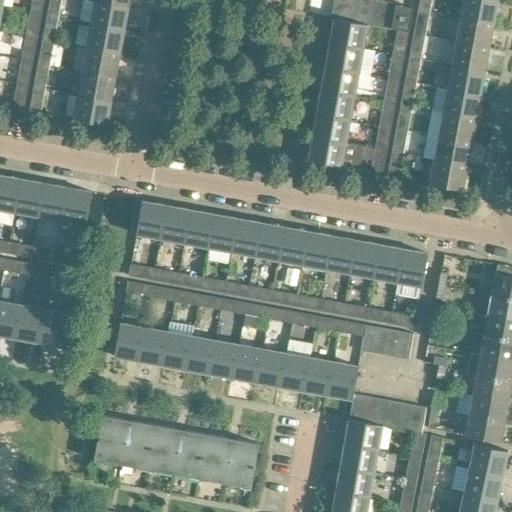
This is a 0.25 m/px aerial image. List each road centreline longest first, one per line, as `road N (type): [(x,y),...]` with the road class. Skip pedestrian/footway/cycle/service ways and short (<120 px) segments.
road 1 (residential): [(497,238),(135,171)]
road 2 (residential): [(135,171),(167,0)]
road 3 (residential): [(135,171),(0,146)]
